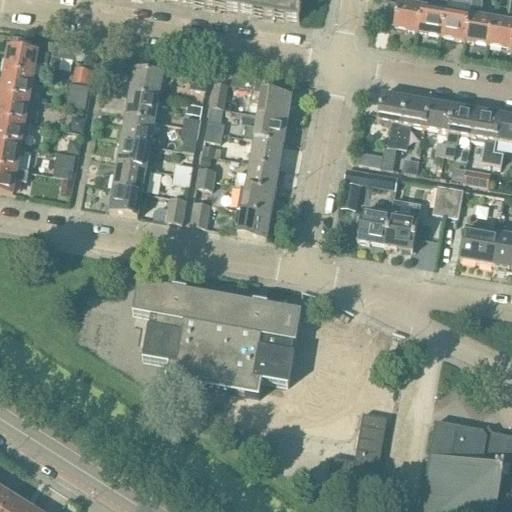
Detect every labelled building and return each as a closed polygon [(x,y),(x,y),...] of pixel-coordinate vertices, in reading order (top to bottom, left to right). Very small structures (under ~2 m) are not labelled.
[(180,0),(180,5),(239,16),(241,0),(180,0)] [(303,0),(241,0),(239,16),(299,26),(303,0)] [(393,32),(417,36),(423,0),(413,0),(412,8),(397,6),(393,32)] [(423,0),(417,36),(440,40),(445,14),(447,0),(423,0)] [(472,0),(471,7),(480,8),(481,0),(472,0)] [(492,22),(488,49),(511,53),(511,50),(511,0),(507,25),(492,22)] [(469,18),(465,45),(488,49),(492,22),(480,20),(482,9),(480,8),(471,7),(469,18)] [(469,18),(445,14),(440,40),(465,45),(469,18)] [(8,51),(4,74),(34,80),(37,68),(47,69),(49,58),(8,51)] [(75,72),(72,87),(90,90),(92,75),(75,72)] [(0,96),(0,97),(30,103),(34,80),(4,74),(0,96)] [(130,97),(158,102),(162,79),(134,74),(130,97)] [(207,86),(191,84),(189,93),(205,96),(207,86)] [(227,90),(215,88),(210,112),(223,114),(227,90)] [(249,107),(247,118),(257,120),(287,125),(291,101),(289,101),(252,94),(249,107)] [(0,122),(26,127),(30,103),(0,97),(0,122)] [(154,126),(158,102),(130,97),(126,121),(154,126)] [(381,98),(377,124),(391,127),(387,152),(396,153),(405,102),(381,98)] [(405,102),(396,153),(407,155),(411,130),(425,133),(430,106),(405,102)] [(430,106),(425,133),(448,137),(453,111),(430,106)] [(448,137),(446,149),(456,151),(457,151),(459,139),(472,141),(476,115),(453,111),(448,137)] [(472,141),(470,147),(484,150),(481,167),(491,169),(493,157),(495,145),(499,119),(476,115),(472,141)] [(511,148),(511,120),(499,119),(495,145),(511,148)] [(287,125),(257,120),(255,132),(245,131),(243,143),(253,145),(253,143),(283,149),(287,125)] [(126,121),(122,144),(150,149),(152,138),(156,139),(158,128),(154,127),(154,126),(126,121)] [(0,146),(22,150),(26,127),(0,122),(0,146)] [(184,122),(182,131),(199,134),(200,125),(184,122)] [(208,126),(206,135),(222,138),(224,129),(208,126)] [(182,131),(181,142),(197,144),(199,134),(182,131)] [(206,135),(204,146),(221,149),(222,138),(206,135)] [(279,172),(283,149),(253,143),(253,145),(249,167),(279,172)] [(146,172),(150,149),(122,144),(117,168),(146,172)] [(22,150),(0,146),(0,171),(18,175),(22,150)] [(437,148),(435,160),(444,162),(446,149),(437,148)] [(446,149),(444,162),(453,163),(456,151),(446,149)] [(503,159),(493,157),(491,169),(501,171),(503,159)] [(275,195),(279,172),(249,167),(247,179),(237,178),(235,190),(240,191),(241,189),(275,195)] [(146,172),(117,168),(113,192),(147,198),(151,173),(146,172)] [(174,177),(191,180),(192,172),(175,169),(174,177)] [(18,175),(0,171),(0,196),(12,199),(15,185),(26,187),(28,176),(18,175)] [(199,174),(198,182),(214,184),(216,177),(199,174)] [(490,180),(466,176),(464,187),(488,192),(490,180)] [(174,177),(172,188),(189,191),(191,180),(174,177)] [(397,183),(369,179),(367,190),(395,194),(397,183)] [(198,182),(196,193),(212,196),(214,184),(198,182)] [(270,219),(275,195),(241,189),(240,191),(236,213),(270,219)] [(443,221),(448,193),(437,191),(432,219),(443,221)] [(113,192),(109,217),(137,222),(139,211),(144,212),(147,198),(113,192)] [(463,195),(448,193),(443,221),(458,224),(463,195)] [(182,230),(186,206),(170,203),(166,227),(182,230)] [(390,220),(384,252),(412,257),(418,225),(421,210),(393,205),(390,220)] [(209,210),(194,208),(190,231),(205,234),(209,210)] [(266,244),(270,219),(236,213),(234,228),(239,229),(237,239),(266,244)] [(357,247),(384,252),(390,220),(362,215),(357,247)] [(492,271),(497,239),(465,233),(460,265),(492,271)] [(511,241),(497,239),(492,271),(511,274),(511,241)] [(138,288),(132,319),(150,322),(149,333),(147,333),(142,365),(168,369),(165,386),(235,399),(259,403),(283,407),(281,417),(342,428),(356,347),(309,338),(311,328),(299,326),(301,317),(297,316),(255,309),(138,288)] [(330,462),(326,486),(374,494),(387,423),(362,419),(354,466),(330,462)] [(482,435),(434,427),(418,511),(511,511),(511,440),(492,437),(488,431),(482,435)] [(0,492),(0,511),(4,511),(12,500),(0,492)] [(31,511),(12,500),(4,511),(31,511)]
